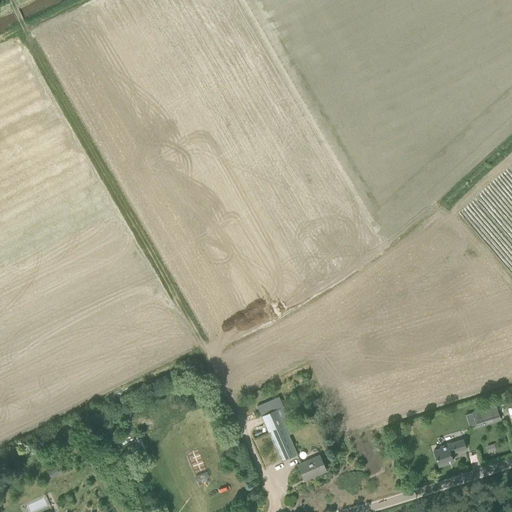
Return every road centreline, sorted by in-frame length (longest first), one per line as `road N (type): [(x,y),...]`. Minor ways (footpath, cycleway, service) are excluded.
road 1 (track): [(278,511),(211,350),(11,0)]
road 2 (unclassified): [(345,511),(511,464)]
